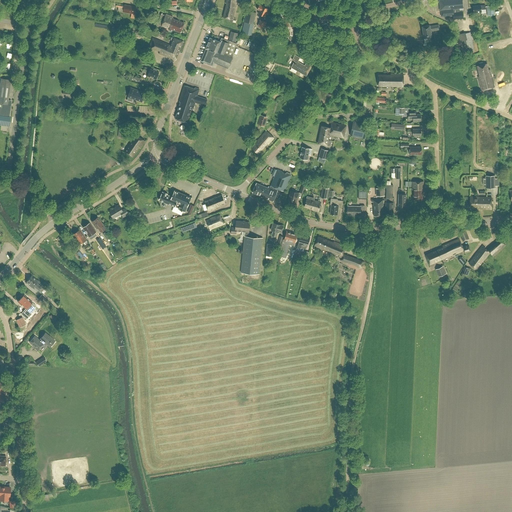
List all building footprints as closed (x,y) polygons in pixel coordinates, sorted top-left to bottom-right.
[(225,0),(225,3),(227,3),(223,17),(233,19),(237,0),(225,0)] [(463,9),(462,0),(444,0),(439,0),(440,10),(441,10),(441,16),(453,15),(453,19),(463,18),(462,12),(461,10),(463,9)] [(124,5),(117,4),(116,7),(124,8),(123,13),(135,15),(137,7),(124,4),(124,5)] [(268,9),(259,4),(257,9),(260,10),(258,14),(260,14),(258,17),(263,19),(268,9)] [(486,13),(485,5),(481,5),(473,6),(473,13),(481,12),(481,13),(486,13)] [(495,15),(494,6),(487,6),(488,15),(495,15)] [(242,33),(251,35),(255,12),(246,10),(242,33)] [(165,15),(161,14),(157,24),(161,26),(161,27),(168,30),(168,29),(172,30),(172,29),(181,32),(184,23),(174,19),(173,16),(166,14),(165,15)] [(294,19),(284,19),(283,35),(293,35),(294,19)] [(266,22),(260,20),(258,26),(264,28),(266,22)] [(439,29),(439,25),(430,26),(430,25),(422,26),(424,38),(432,37),(431,31),(439,29)] [(238,33),(231,31),(229,40),(236,42),(238,33)] [(475,50),(470,32),(465,33),(458,34),(463,54),(470,52),(470,51),(475,50)] [(236,43),(222,37),(220,42),(210,38),(206,48),(206,49),(201,61),(212,65),(213,62),(228,68),(232,58),(236,43)] [(183,41),(174,38),(171,45),(153,38),(149,47),(160,51),(159,53),(176,60),(183,41)] [(313,64),(295,54),(292,59),(294,61),(291,67),(306,76),(313,64)] [(479,65),(477,66),(479,76),(478,77),(481,90),(497,86),(492,68),(488,69),(487,63),(483,64),(482,62),(479,63),(479,65)] [(150,69),(145,67),(143,71),(148,73),(147,75),(156,79),(159,72),(157,71),(158,69),(154,68),(153,70),(150,69)] [(403,74),(390,74),(390,75),(378,75),(378,86),(403,87),(403,74)] [(11,80),(1,79),(0,83),(0,103),(8,104),(11,80)] [(195,89),(184,85),(179,102),(181,102),(175,118),(187,122),(191,110),(192,107),(193,107),(195,103),(205,106),(207,99),(197,96),(199,89),(195,88),(195,89)] [(142,102),(142,101),(145,93),(131,88),(128,96),(129,96),(127,100),(132,102),(133,99),(142,102)] [(0,109),(1,109),(0,112),(0,113),(0,114),(0,124),(2,125),(5,125),(8,125),(8,126),(8,125),(9,122),(9,120),(9,117),(10,117),(9,116),(9,114),(9,113),(9,110),(10,110),(9,110),(6,110),(3,109),(1,109),(0,109)] [(417,115),(417,112),(408,112),(408,119),(413,118),(413,121),(421,120),(421,114),(417,115)] [(268,117),(260,114),(257,124),(265,126),(268,117)] [(368,123),(353,120),(350,136),(365,139),(368,123)] [(346,125),(331,122),(330,128),(322,126),(318,143),(330,146),(331,140),(328,140),(329,134),(332,135),(331,136),(344,138),(346,125)] [(118,137),(128,138),(129,129),(123,128),(123,124),(118,124),(118,137)] [(274,138),(266,131),(251,147),(258,153),(267,143),(268,144),(274,138)] [(145,141),(135,134),(130,141),(132,142),(125,151),(133,156),(139,147),(140,148),(145,141)] [(312,149),(302,147),(300,158),(307,160),(308,154),(311,155),(312,149)] [(328,150),(321,148),(319,157),(326,159),(328,150)] [(292,175),(275,168),(272,175),(274,176),(271,186),(285,191),(292,175)] [(495,188),(495,175),(486,175),(486,188),(495,188)] [(391,182),(386,181),(386,185),(386,211),(393,212),(393,206),(395,206),(395,202),(394,202),(394,197),(393,197),(393,185),(391,185),(391,182)] [(423,186),(423,181),(412,181),(412,189),(413,189),(413,200),(422,200),(422,186),(423,186)] [(266,198),(271,187),(268,186),(268,187),(256,183),(252,192),(266,198)] [(330,185),(323,184),(321,197),(327,198),(330,185)] [(271,187),(266,198),(273,201),(278,190),(271,187)] [(186,195),(175,190),(172,197),(171,197),(171,196),(169,195),(169,196),(167,195),(168,194),(163,192),(162,194),(159,200),(175,207),(175,206),(179,208),(178,209),(185,212),(187,206),(188,206),(191,197),(189,196),(188,194),(186,195)] [(298,193),(291,191),(288,202),(295,204),(298,193)] [(366,191),(358,191),(357,199),(366,200),(366,191)] [(226,203),(222,194),(205,201),(209,211),(216,208),(216,207),(226,203)] [(491,197),(470,197),(470,207),(480,207),(480,209),(491,209),(491,197)] [(338,199),(331,198),(330,205),(331,205),(330,214),(337,215),(338,207),(341,208),(342,201),(338,200),(338,199)] [(384,215),(383,198),(371,199),(372,202),(373,202),(374,216),(384,215)] [(321,202),(314,200),(313,201),(307,199),(304,207),(312,209),(318,211),(321,202)] [(122,210),(119,204),(115,207),(115,208),(109,211),(113,218),(121,214),(123,217),(129,214),(125,208),(122,210)] [(365,205),(361,205),(360,206),(348,206),(347,215),(360,215),(361,212),(364,212),(365,205)] [(223,223),(220,214),(216,216),(216,215),(210,218),(210,219),(206,220),(209,228),(209,229),(211,229),(211,228),(218,225),(223,223)] [(105,229),(102,225),(103,225),(98,217),(92,221),(97,228),(99,227),(102,231),(105,229)] [(242,231),(243,221),(236,221),(235,228),(232,227),(231,233),(236,234),(236,231),(242,231)] [(250,222),(243,221),(242,231),(245,232),(245,236),(241,272),(259,274),(262,238),(248,236),(249,232),(250,222)] [(90,223),(83,227),(87,233),(91,239),(96,236),(95,233),(96,232),(93,228),(90,223)] [(281,225),(273,223),(271,230),(273,231),(271,237),(276,238),(278,233),(280,233),(280,232),(281,232),(283,226),(281,225)] [(469,238),(466,229),(459,232),(462,241),(469,238)] [(86,239),(80,230),(73,234),(80,244),(86,239)] [(111,237),(107,231),(103,233),(107,240),(111,237)] [(292,232),(287,231),(284,239),(283,239),(282,243),(279,255),(286,257),(289,244),(290,244),(291,241),(295,243),(297,234),(292,233),(292,232)] [(310,237),(301,234),(299,242),(296,251),(303,252),(305,244),(308,245),(310,237)] [(333,242),(318,236),(314,245),(330,252),(341,257),(340,260),(362,267),(364,262),(343,254),(346,246),(334,241),(333,242)] [(97,241),(100,246),(106,242),(102,237),(97,241)] [(440,255),(441,259),(451,255),(451,256),(464,250),(465,253),(470,251),(468,244),(463,246),(459,238),(442,246),(443,247),(437,250),(440,255)] [(505,245),(500,239),(495,243),(487,250),(483,245),(475,255),(469,263),(476,268),(482,261),(483,262),(490,253),(493,256),(505,245)] [(98,253),(102,251),(101,247),(99,248),(96,243),(93,245),(98,253)] [(274,244),(267,243),(266,255),(273,256),(274,244)] [(429,264),(441,259),(440,255),(437,250),(425,255),(429,264)] [(446,273),(443,266),(436,269),(439,276),(446,273)] [(38,281),(31,275),(26,281),(29,284),(29,285),(32,288),(33,286),(39,291),(40,291),(41,292),(43,289),(42,288),(36,283),(38,281)] [(36,306),(23,295),(17,301),(25,308),(23,311),(29,316),(31,314),(30,313),(35,308),(34,307),(36,306)] [(49,302),(41,295),(39,298),(47,305),(49,302)] [(25,324),(22,317),(16,320),(19,327),(25,324)] [(45,332),(39,340),(34,336),(29,342),(36,347),(35,349),(37,351),(44,343),(49,347),(55,340),(45,332)] [(38,366),(46,361),(44,357),(35,362),(38,366)] [(10,487),(0,486),(0,499),(8,500),(8,496),(9,496),(10,487)]
